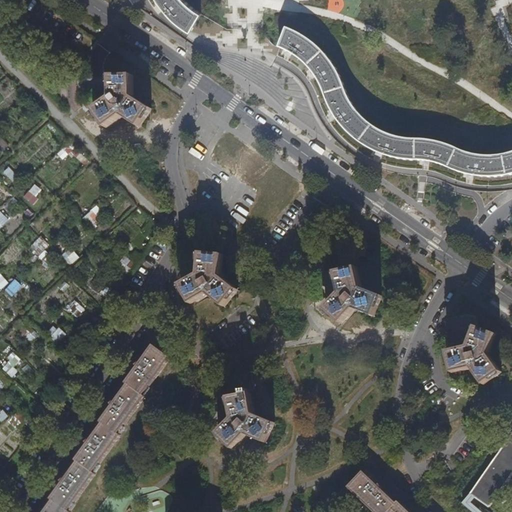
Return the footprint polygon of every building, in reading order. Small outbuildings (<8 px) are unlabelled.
[(202,35),(216,21),(203,15),(192,8),(183,1),(182,0),(158,0),(164,7),(177,20),(190,30),(202,35)] [(312,43),(294,32),(286,50),(297,57),(307,65),(318,78),(323,86),(329,100),(338,116),(347,129),(358,138),(367,144),(387,154),(403,157),(419,159),(434,161),(447,165),(460,171),(477,174),(493,176),(509,174),(511,173),(511,153),(504,156),(488,157),(472,154),(461,150),(443,143),(426,140),(405,139),(394,137),(381,131),(367,122),(357,112),(349,99),(340,76),(332,63),(324,53),(312,43)] [(76,109),(83,104),(76,76),(68,76),(70,87),(76,109)] [(96,111),(108,127),(123,115),(140,126),(151,109),(133,97),(133,76),(112,76),(113,93),(113,97),(96,111)] [(62,159),(72,151),(67,145),(57,153),(62,159)] [(12,182),(18,177),(8,166),(2,172),(12,182)] [(33,207),(39,201),(27,190),(21,197),(33,207)] [(81,218),(91,228),(105,215),(95,205),(81,218)] [(139,231),(147,239),(155,230),(147,223),(139,231)] [(38,236),(28,249),(38,256),(48,243),(38,236)] [(219,274),(222,257),(222,256),(218,255),(220,247),(206,246),(197,241),(193,246),(192,247),(202,253),(199,274),(196,277),(181,286),(191,303),(208,293),(224,306),(237,290),(221,278),(219,274)] [(70,247),(61,254),(69,265),(78,258),(70,247)] [(128,275),(136,262),(122,254),(115,267),(128,275)] [(305,283),(305,290),(305,291),(308,296),(314,293),(315,293),(313,286),(313,279),(315,277),(316,275),(323,270),(320,263),(316,264),(309,270),(307,274),(306,276),(305,283)] [(375,316),(379,301),(381,296),(361,290),(355,269),(335,273),(339,286),(340,292),(330,299),(324,303),(337,321),(352,310),(357,310),(375,316)] [(11,297),(22,286),(14,279),(3,290),(11,297)] [(458,327),(477,327),(479,320),(463,319),(442,322),(443,324),(443,329),(453,328),(458,327)] [(59,342),(65,335),(53,324),(47,332),(59,342)] [(469,347),(448,351),(453,371),(472,367),(484,383),(501,371),(489,353),(490,350),(496,335),(477,327),(469,347)] [(63,483),(61,486),(80,495),(95,473),(93,472),(120,435),(118,433),(145,396),(143,395),(170,358),(153,346),(141,362),(135,365),(138,367),(126,383),(128,384),(116,400),(110,403),(113,406),(102,422),(103,423),(92,440),(86,442),(87,446),(77,461),(79,462),(67,478),(61,480),(63,483)] [(243,390),(243,394),(249,393),(248,389),(255,388),(250,365),(248,365),(246,356),(236,358),(237,367),(228,369),(231,383),(234,383),(235,391),(243,390)] [(106,378),(109,380),(116,370),(113,368),(106,378)] [(205,424),(211,422),(209,417),(208,413),(208,408),(210,404),(212,400),(216,397),(213,391),(208,394),(202,400),(200,407),(200,414),(202,421),(205,424)] [(249,393),(243,394),(230,396),(234,414),(232,419),(219,433),(233,447),(247,434),(265,442),(274,423),(257,415),(254,413),(249,393)] [(14,428),(21,422),(13,414),(7,421),(14,428)] [(72,432),(75,434),(82,423),(78,421),(72,432)] [(511,435),(471,494),(489,507),(511,473),(511,435)] [(394,459),(386,464),(384,465),(386,469),(397,463),(395,461),(394,459)] [(349,487),(371,480),(363,472),(362,473),(360,475),(349,487)] [(377,485),(371,480),(349,487),(375,511),(408,511),(398,502),(396,504),(382,490),(379,484),(377,485)] [(80,495),(61,486),(51,499),(54,500),(44,511),(69,511),(70,511),(69,510),(80,495)] [(489,507),(471,494),(461,504),(471,511),(488,511),(486,510),(489,507)] [(22,509),(26,511),(33,500),(29,498),(22,509)]
